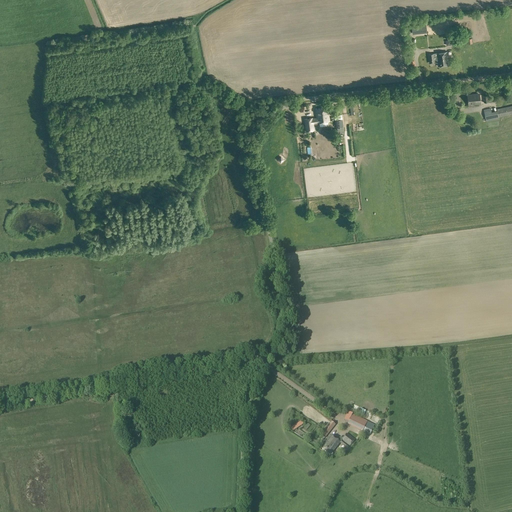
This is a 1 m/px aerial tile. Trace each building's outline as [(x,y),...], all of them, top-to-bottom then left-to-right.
[(434,53),(435,61),(435,62),(438,62),(438,66),(449,65),(447,52),(436,53),(434,53)] [(468,95),(469,104),(480,103),(479,94),(468,95)] [(511,105),(497,109),(497,111),(499,117),(511,114),(511,105)] [(315,108),(317,118),(317,122),(329,121),(327,106),(315,108)] [(499,117),(497,111),(491,112),(490,109),(484,110),(487,121),(499,118),(499,117)] [(317,122),(317,118),(312,119),(312,118),(304,119),(306,131),(314,130),(313,123),(317,122)] [(352,415),(348,424),(348,425),(362,432),(367,422),(352,415)] [(290,429),(293,432),(303,424),(301,421),(299,423),(293,426),(293,427),(290,429)] [(324,431),(328,434),(333,428),(329,425),(329,424),(324,431)] [(343,439),(342,440),(349,447),(354,440),(346,434),(343,439)] [(337,441),(330,435),(320,448),(330,456),(342,440),(343,439),(341,437),(337,441)]
